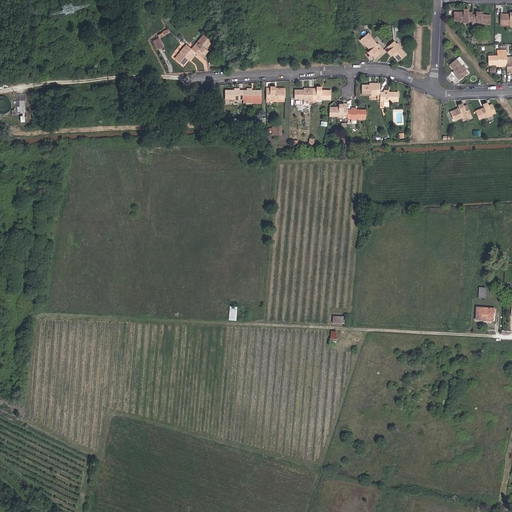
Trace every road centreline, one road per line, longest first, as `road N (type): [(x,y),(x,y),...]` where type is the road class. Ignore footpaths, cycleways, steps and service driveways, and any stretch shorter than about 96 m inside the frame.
road 1 (track): [(498,336),(42,311)]
road 2 (residential): [(436,88),(382,70),(179,76)]
